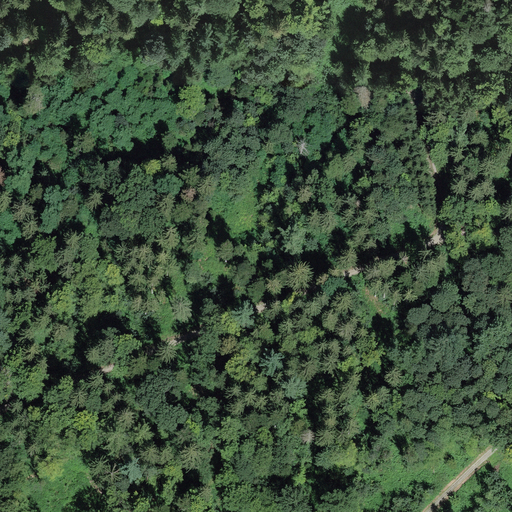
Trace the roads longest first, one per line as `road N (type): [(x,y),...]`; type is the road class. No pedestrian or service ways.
road 1 (track): [(511,226),(445,233),(0,400)]
road 2 (track): [(0,42),(283,0)]
road 3 (track): [(445,233),(383,0)]
